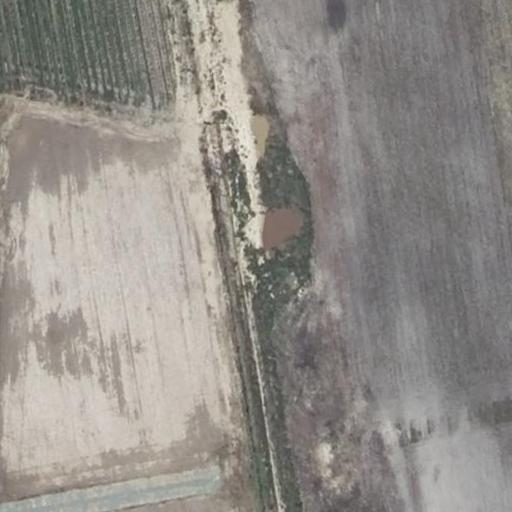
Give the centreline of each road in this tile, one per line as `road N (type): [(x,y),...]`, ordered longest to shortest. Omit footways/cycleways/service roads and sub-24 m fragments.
road 1 (track): [(261,511),(175,0)]
road 2 (track): [(0,119),(26,96),(51,93),(157,111),(193,105)]
